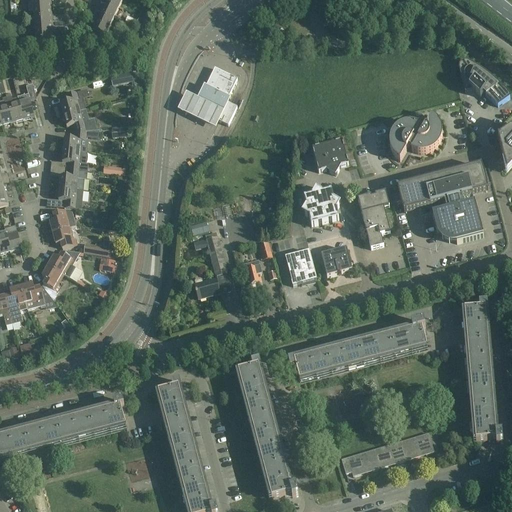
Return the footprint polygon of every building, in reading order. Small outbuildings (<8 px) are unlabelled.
[(33,12),(51,10),(50,0),(42,0),(33,1),(33,12)] [(102,0),(98,10),(114,17),(119,7),(103,0),(102,0)] [(34,22),(52,21),(51,10),(33,12),(34,22)] [(94,20),(110,27),(114,17),(98,10),(94,20)] [(110,27),(94,20),(89,30),(90,31),(91,48),(105,47),(105,38),(110,27)] [(35,33),(53,32),(52,21),(34,22),(35,33)] [(54,43),(53,32),(35,33),(36,44),(37,44),(38,51),(52,50),(51,43),(54,43)] [(472,66),(470,65),(469,64),(468,64),(467,63),(466,63),(465,63),(464,63),(463,63),(461,64),(461,65),(460,65),(459,66),(459,67),(459,68),(458,69),(458,70),(459,71),(459,73),(465,95),(466,95),(465,90),(468,89),(480,99),(483,95),(497,108),(510,99),(511,100),(510,97),(506,94),(505,92),(501,88),(499,86),(495,83),(491,79),(487,76),(483,73),(481,71),(476,68),(472,66)] [(228,101),(228,99),(237,81),(215,70),(206,88),(205,89),(228,101)] [(140,71),(132,74),(132,73),(110,79),(113,88),(131,83),(132,87),(139,85),(140,71)] [(17,98),(19,105),(24,121),(34,119),(30,103),(37,102),(32,86),(26,88),(28,96),(17,98)] [(63,117),(86,111),(83,100),(78,101),(76,94),(65,97),(67,104),(60,105),(63,117)] [(186,95),(178,113),(188,117),(214,130),(223,112),(195,99),(186,95)] [(0,103),(0,116),(3,127),(13,124),(9,108),(8,105),(13,104),(11,97),(2,99),(3,102),(0,103)] [(19,105),(9,108),(13,124),(24,121),(19,105)] [(227,105),(223,112),(220,119),(218,123),(219,123),(221,124),(226,127),(227,127),(228,127),(237,109),(236,109),(229,106),(228,105),(227,105)] [(75,134),(87,133),(97,132),(94,120),(89,122),(86,111),(63,117),(66,129),(73,127),(75,134)] [(433,119),(431,118),(423,132),(419,130),(420,128),(419,128),(417,127),(415,126),(414,126),(412,125),(410,125),(408,125),(406,126),(404,126),(402,127),(400,128),(398,129),(397,130),(395,131),(394,132),(394,133),(393,134),(392,135),(391,137),(390,139),(390,140),(390,142),(389,143),(389,145),(389,146),(389,147),(390,149),(390,150),(390,152),(391,154),(392,155),(393,156),(393,157),(394,159),(396,160),(397,161),(398,162),(400,163),(408,149),(412,151),(411,153),(412,153),(414,154),(416,155),(418,155),(420,156),(422,156),(424,156),(426,155),(428,155),(430,154),(431,153),(433,152),(435,151),(436,151),(437,149),(438,148),(439,146),(440,145),(441,143),(441,142),(441,140),(442,138),(442,136),(442,135),(442,133),(442,131),(441,130),(441,128),(440,127),(439,126),(438,124),(438,123),(437,122),(436,121),(435,120),(433,119)] [(128,130),(112,131),(112,140),(129,139),(128,130)] [(498,140),(497,140),(505,170),(506,170),(506,169),(511,170),(510,171),(511,172),(511,170),(511,131),(499,141),(498,140)] [(87,133),(75,134),(74,141),(64,141),(63,152),(86,155),(86,149),(85,149),(87,133)] [(341,168),(348,166),(342,142),(312,150),(318,174),(326,172),(335,178),(341,168)] [(68,172),(87,174),(88,166),(86,166),(87,155),(86,155),(63,152),(62,164),(69,165),(68,172)] [(126,169),(104,167),(103,175),(130,178),(131,173),(126,172),(126,169)] [(475,207),(472,197),(486,194),(486,193),(487,193),(487,194),(488,193),(487,191),(486,186),(485,182),(485,179),(483,175),(482,170),(481,168),(480,168),(480,169),(480,168),(399,190),(398,190),(397,190),(398,192),(398,194),(399,199),(400,202),(401,206),(402,209),(403,211),(404,215),(405,215),(406,214),(406,215),(430,208),(433,218),(432,218),(437,234),(439,234),(439,235),(440,237),(441,238),(442,239),(443,240),(443,241),(445,242),(446,243),(448,243),(448,244),(450,244),(451,244),(453,244),(454,244),(456,244),(457,246),(483,239),(475,207)] [(59,190),(76,192),(83,193),(84,181),(87,182),(87,174),(68,172),(67,179),(61,178),(59,190)] [(131,178),(118,177),(117,183),(120,183),(121,184),(121,186),(122,186),(122,190),(121,190),(121,196),(130,197),(131,178)] [(76,192),(59,190),(58,202),(65,203),(64,210),(76,211),(77,204),(75,204),(76,192)] [(312,198),(304,200),(306,208),(302,215),(309,219),(311,228),(339,221),(336,212),(340,205),(333,201),(331,193),(323,195),(316,191),(312,198)] [(389,210),(389,209),(385,195),(358,202),(366,234),(364,242),(369,243),(371,251),(384,248),(381,237),(390,235),(384,210),(388,209),(389,210)] [(5,196),(0,197),(0,209),(8,207),(5,196)] [(52,234),(70,230),(76,228),(72,212),(67,211),(53,215),(54,221),(49,223),(52,234)] [(193,238),(208,234),(206,224),(190,229),(193,238)] [(4,231),(6,237),(11,254),(22,251),(15,228),(4,231)] [(70,230),(52,234),(56,246),(60,245),(62,251),(77,247),(75,240),(73,241),(70,230)] [(227,275),(223,260),(217,236),(205,239),(211,263),(215,278),(227,275)] [(0,238),(0,254),(0,256),(11,254),(6,237),(0,238)] [(263,262),(273,259),(269,244),(258,247),(263,262)] [(84,255),(110,259),(111,250),(86,246),(84,255)] [(348,274),(352,267),(350,266),(346,251),(321,258),(327,280),(348,274)] [(314,283),(317,282),(309,253),(285,260),(286,262),(292,286),(295,288),(306,285),(307,287),(315,285),(314,283)] [(48,268),(64,277),(70,280),(76,269),(72,267),(75,262),(62,254),(58,260),(54,257),(48,268)] [(101,260),(99,272),(115,275),(117,263),(101,260)] [(261,277),(258,263),(243,267),(249,288),(261,285),(259,277),(261,277)] [(64,277),(48,268),(42,278),(46,281),(43,286),(56,294),(59,288),(58,287),(64,277)] [(277,280),(275,273),(268,274),(270,282),(277,280)] [(73,284),(79,287),(83,279),(77,276),(73,284)] [(108,292),(110,287),(104,285),(105,281),(98,279),(96,288),(108,292)] [(216,281),(203,285),(202,281),(200,280),(195,281),(194,283),(196,287),(195,287),(199,302),(220,296),(216,281)] [(21,288),(26,309),(27,312),(45,307),(40,289),(34,290),(33,285),(21,288)] [(26,309),(21,288),(9,291),(11,296),(5,298),(12,326),(23,323),(20,311),(26,309)] [(102,293),(99,297),(106,302),(109,304),(113,297),(112,297),(104,294),(102,293)] [(201,303),(203,308),(227,302),(225,296),(201,303)] [(0,316),(0,317),(3,316),(6,328),(12,326),(5,298),(0,299),(0,316)] [(485,305),(487,305),(487,304),(479,305),(479,311),(465,312),(476,443),(496,441),(496,445),(503,444),(502,435),(496,435),(485,305)] [(75,334),(65,322),(61,325),(65,330),(60,333),(66,340),(75,334)] [(413,332),(289,365),(290,371),(296,369),(299,382),(427,349),(422,331),(425,330),(423,323),(411,326),(413,332)] [(14,332),(16,338),(24,335),(22,330),(14,332)] [(34,360),(33,356),(33,355),(31,348),(20,351),(23,362),(34,360)] [(18,358),(16,349),(9,351),(11,360),(18,358)] [(296,488),(290,490),(256,363),(251,364),(253,370),(238,373),(272,501),(291,496),(292,499),(299,497),(296,488)] [(177,384),(171,385),(173,391),(159,394),(189,511),(216,511),(216,509),(210,511),(177,384)] [(115,411),(0,440),(0,462),(126,429),(121,410),(124,409),(122,402),(113,405),(115,411)] [(415,440),(420,458),(434,454),(428,436),(415,440)] [(420,458),(415,440),(401,444),(407,462),(420,458)] [(407,462),(401,444),(388,448),(394,466),(407,462)] [(394,466),(388,448),(375,452),(380,470),(394,466)] [(380,470),(375,452),(361,456),(367,475),(380,470)] [(367,475),(361,456),(341,462),(346,476),(352,474),(353,479),(367,475)] [(235,502),(237,508),(249,505),(247,499),(235,502)]
